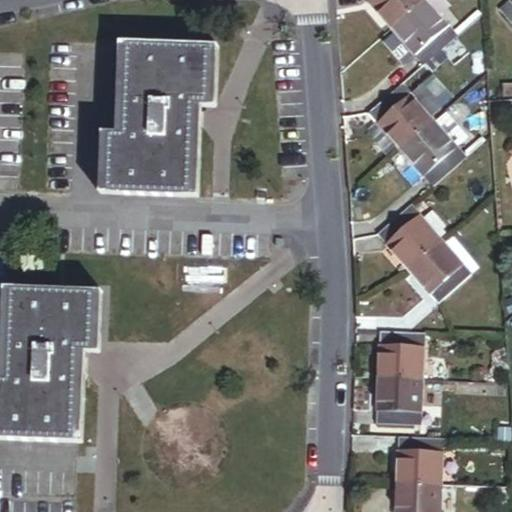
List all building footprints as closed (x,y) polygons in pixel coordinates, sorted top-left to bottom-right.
[(368,0),(394,29),(427,1),(426,0),(368,0)] [(511,0),(500,11),(511,24),(511,0)] [(459,38),(427,1),(394,29),(393,30),(425,67),(459,38)] [(195,201),(199,108),(213,109),(216,50),(129,46),(124,138),(112,137),(109,197),(195,201)] [(436,122),(449,111),(421,79),(409,89),(405,85),(371,115),(402,151),(436,122)] [(467,159),(458,148),(468,140),(447,115),(437,123),(436,122),(402,151),(434,188),(467,159)] [(441,239),(446,235),(442,231),(446,227),(434,212),(425,220),(413,206),(379,234),(409,270),(443,242),(441,239)] [(473,276),(443,242),(409,270),(439,305),(473,276)] [(79,445),(83,354),(97,354),(100,296),(12,291),(8,383),(0,382),(0,441),(78,445),(79,445)] [(425,382),(427,335),(383,333),(381,380),(425,382)] [(423,428),(425,382),(381,380),(379,426),(423,428)] [(443,487),(445,441),(400,439),(399,485),(443,487)] [(441,511),(443,487),(399,485),(397,511),(441,511)]
